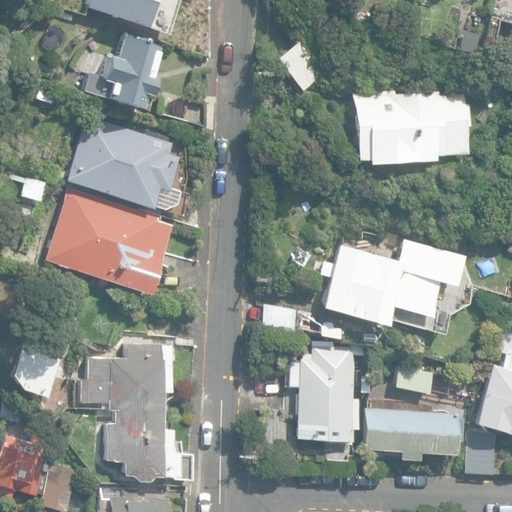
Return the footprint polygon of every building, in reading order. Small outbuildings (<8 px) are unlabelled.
[(83,0),(81,6),(140,26),(149,0),(83,0)] [(511,0),(486,0),(485,16),(511,19),(511,0)] [(48,19),(74,30),(80,12),(54,4),(48,19)] [(461,29),(455,49),(471,53),(476,34),(461,29)] [(104,96),(137,107),(141,93),(144,94),(150,77),(147,76),(156,50),(155,49),(156,47),(120,34),(120,35),(112,32),(98,75),(86,71),(79,89),(104,97),(104,96)] [(480,35),(474,55),(486,58),(492,39),(480,35)] [(275,58),(301,90),(323,73),(297,40),(275,58)] [(365,159),(366,163),(433,160),(433,155),(463,153),(461,126),(466,125),(465,103),(462,104),(461,92),(436,93),(436,91),(392,93),(392,90),(351,92),(354,160),(365,159)] [(159,112),(199,125),(201,103),(164,94),(159,112)] [(147,207),(175,217),(183,193),(175,190),(175,189),(165,186),(175,156),(165,153),(168,142),(164,141),(166,137),(145,130),(143,134),(84,115),(62,180),(147,207)] [(40,180),(19,172),(10,196),(32,204),(40,180)] [(42,258),(144,293),(167,224),(153,219),(154,215),(147,213),(66,186),(64,192),(42,258)] [(453,283),(461,254),(399,237),(393,259),(333,243),(329,260),(320,258),(317,270),(325,273),(316,306),(383,323),(388,304),(428,314),(437,279),(453,283)] [(258,325),(287,330),(291,308),(263,302),(258,325)] [(499,431),(511,434),(511,331),(500,328),(494,350),(502,352),(498,366),(488,363),(472,421),(477,423),(477,425),(478,428),(479,430),(482,432),(484,433),(487,433),(490,433),(492,432),(494,430),(496,428),(500,429),(499,431)] [(407,348),(422,353),(426,339),(411,335),(407,348)] [(365,361),(366,347),(331,345),(331,340),(309,339),(308,353),(300,353),(299,358),(297,358),(297,359),(296,358),(292,438),(346,440),(347,428),(354,429),(356,397),(349,397),(351,361),(365,361)] [(20,388),(45,398),(52,376),(54,376),(57,366),(55,365),(58,353),(22,341),(10,376),(20,388)] [(172,475),(173,453),(173,450),(167,450),(168,428),(157,427),(158,390),(167,390),(168,344),(123,342),(122,357),(105,357),(85,356),(84,379),(78,379),(77,400),(105,401),(105,409),(111,409),(111,423),(103,423),(102,459),(119,460),(118,473),(127,474),(133,479),(142,479),(147,474),(152,474),(172,475)] [(403,387),(426,391),(429,372),(429,371),(403,366),(395,364),(392,385),(403,387)] [(0,413),(0,417),(18,423),(27,415),(3,402),(0,413)] [(403,457),(414,458),(415,450),(451,453),(452,439),(457,440),(459,417),(453,417),(453,413),(403,410),(361,407),(358,447),(359,447),(396,449),(395,457),(403,457)] [(31,502),(63,511),(75,469),(44,458),(47,445),(4,434),(0,447),(0,495),(8,499),(11,489),(32,495),(31,502)] [(465,472),(491,474),(493,449),(466,447),(465,472)] [(187,454),(173,453),(172,475),(152,474),(152,476),(186,477),(187,454)] [(163,511),(165,497),(135,495),(136,487),(98,485),(97,510),(93,509),(92,511),(163,511)]
